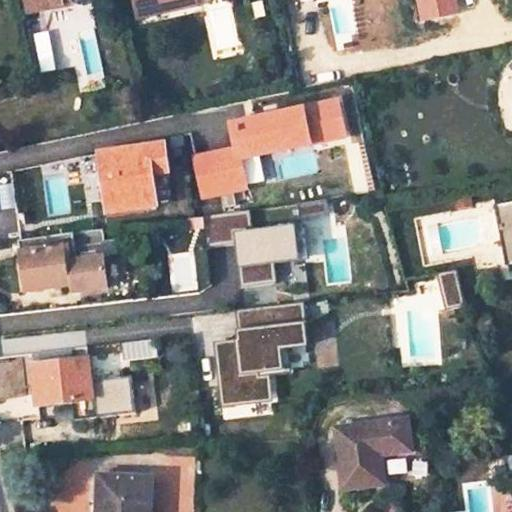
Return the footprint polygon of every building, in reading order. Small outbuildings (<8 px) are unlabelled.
[(26,0),(29,13),(68,6),(66,0),(26,0)] [(134,0),(137,12),(167,6),(166,0),(134,0)] [(167,6),(137,12),(138,17),(198,5),(197,0),(166,0),(167,6)] [(342,101),(321,104),(328,142),(348,139),(342,101)] [(314,144),(305,103),(227,119),(233,147),(193,155),(203,199),(249,190),(242,159),(314,144)] [(154,208),(150,176),(165,175),(161,146),(95,154),(103,215),(154,208)] [(353,218),(351,200),(313,205),(315,223),(353,218)] [(511,204),(494,208),(504,263),(511,261),(511,204)] [(16,243),(23,293),(71,287),(71,294),(106,289),(100,248),(102,248),(100,231),(16,243)] [(456,268),(436,272),(444,310),(463,306),(456,268)] [(306,347),(301,305),(237,312),(240,340),(211,343),(218,408),(271,402),(268,377),(291,374),(288,349),(306,347)] [(135,416),(130,378),(87,383),(84,359),(29,365),(34,405),(73,400),(76,422),(135,416)] [(406,421),(334,429),(341,489),(381,485),(378,456),(410,452),(406,421)] [(510,494),(511,493),(511,454),(500,457),(510,494)] [(148,511),(151,479),(97,477),(95,511),(148,511)]
